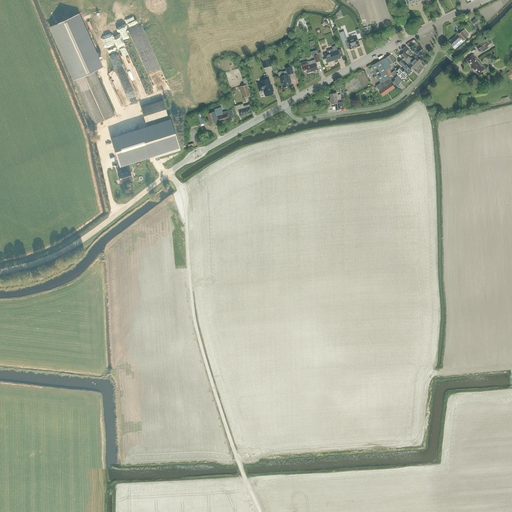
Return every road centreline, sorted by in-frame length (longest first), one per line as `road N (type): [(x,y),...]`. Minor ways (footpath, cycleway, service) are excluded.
road 1 (track): [(260,511),(202,354),(185,193),(168,172)]
road 2 (tertiary): [(0,272),(68,248),(199,151),(283,105)]
road 3 (residential): [(283,105),(301,119),(390,103),(427,67),(438,21)]
road 4 (tertiary): [(283,105),(408,36)]
